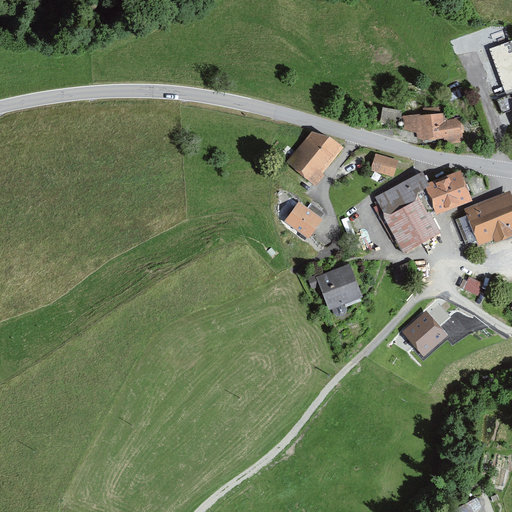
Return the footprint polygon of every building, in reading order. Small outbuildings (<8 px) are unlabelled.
[(452,10),(436,0),(434,0),(431,5),(444,13),(444,12),(449,15),(452,10)] [(511,43),(493,50),(506,88),(511,85),(511,43)] [(449,95),(451,100),(465,95),(463,89),(449,95)] [(511,109),(507,98),(496,101),(501,113),(511,109)] [(383,109),(381,123),(396,125),(399,112),(383,109)] [(453,122),(452,119),(446,119),(445,112),(440,113),(440,114),(439,115),(404,117),(405,129),(417,132),(418,138),(444,136),(446,144),(462,141),(461,133),(463,133),(462,121),(453,122)] [(330,137),(318,134),(300,156),(295,152),(287,162),(315,185),(323,175),(316,169),(322,162),(324,164),(339,145),(330,137)] [(397,161),(376,154),(371,170),(393,176),(397,161)] [(427,213),(437,209),(428,184),(423,174),(377,199),(384,212),(380,213),(395,240),(398,238),(405,249),(437,231),(427,213)] [(428,184),(437,209),(468,197),(459,175),(437,184),(436,181),(428,184)] [(511,232),(511,205),(509,198),(456,219),(466,243),(491,233),(494,240),(511,232)] [(320,219),(299,204),(287,221),(308,236),(320,219)] [(311,205),(308,210),(321,216),(323,211),(311,205)] [(410,263),(393,269),(398,283),(415,277),(410,263)] [(346,309),(342,300),(358,294),(348,268),(321,279),(319,274),(308,279),(312,288),(322,283),(335,314),(339,316),(344,314),(346,309)] [(464,288),(479,295),(484,283),(469,276),(464,288)] [(426,313),(405,332),(423,353),(445,335),(426,313)] [(471,511),(472,511),(467,503),(450,511),(471,511)]
